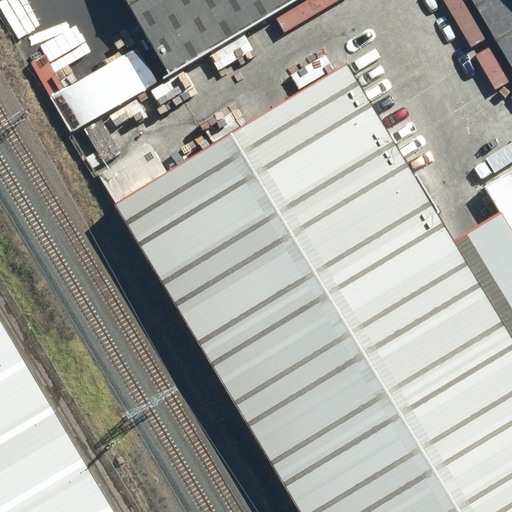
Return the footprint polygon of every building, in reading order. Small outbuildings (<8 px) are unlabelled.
[(121,0),(163,69),(279,0),(121,0)] [(511,0),(459,0),(511,87),(511,0)] [(511,511),(511,339),(335,57),(100,203),(294,511),(511,511)] [(511,168),(503,174),(511,188),(511,168)] [(0,511),(120,511),(0,308),(0,511)]
